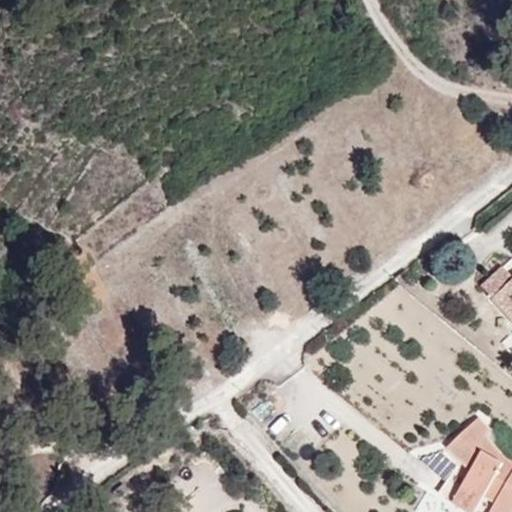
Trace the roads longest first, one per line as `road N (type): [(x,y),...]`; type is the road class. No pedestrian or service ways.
road 1 (residential): [(511,174),(216,402),(88,467),(55,511)]
road 2 (track): [(371,0),(438,83),(511,96)]
